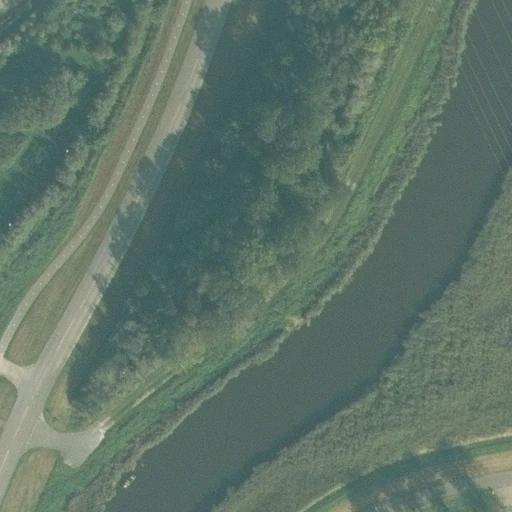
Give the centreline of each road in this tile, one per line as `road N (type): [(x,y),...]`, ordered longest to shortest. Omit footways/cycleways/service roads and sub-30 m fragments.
road 1 (track): [(105,425),(239,325),(335,219),(436,0)]
road 2 (tertiary): [(221,0),(171,129),(0,476)]
road 3 (unclassified): [(380,511),(511,476)]
